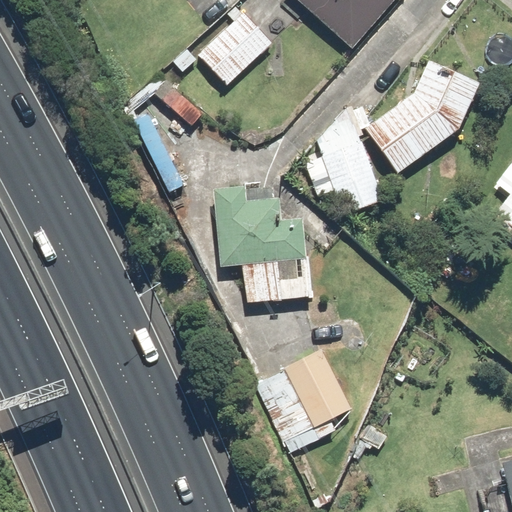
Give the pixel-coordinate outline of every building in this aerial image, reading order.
[(288,0),(346,52),(394,0),(288,0)] [(224,90),(269,43),(237,13),(192,60),(224,90)] [(473,86),(421,62),(408,95),(359,130),(393,175),(451,133),(473,86)] [(274,201),(242,204),(241,187),(207,189),(214,271),(236,269),(239,304),(307,298),(301,219),(275,221),(274,201)] [(511,187),(490,215),(511,232),(511,187)] [(328,424),(345,417),(320,351),(257,376),(287,454),(333,436),(328,424)] [(511,511),(511,462),(494,467),(505,511),(511,511)]
